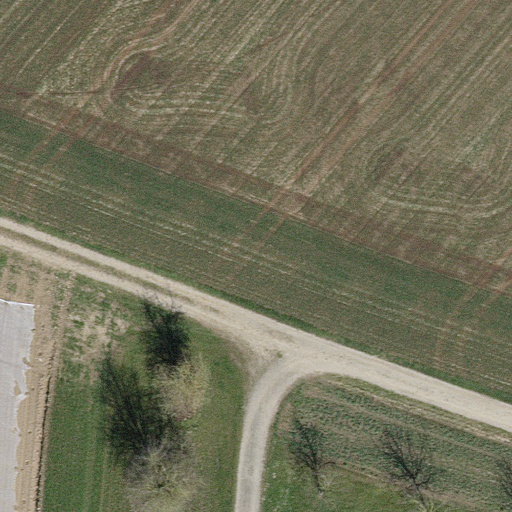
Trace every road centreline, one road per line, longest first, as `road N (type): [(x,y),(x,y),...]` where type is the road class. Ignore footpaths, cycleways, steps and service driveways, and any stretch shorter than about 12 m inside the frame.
road 1 (track): [(0,231),(286,336)]
road 2 (track): [(511,410),(286,336)]
road 3 (track): [(286,336),(253,459),(249,511)]
